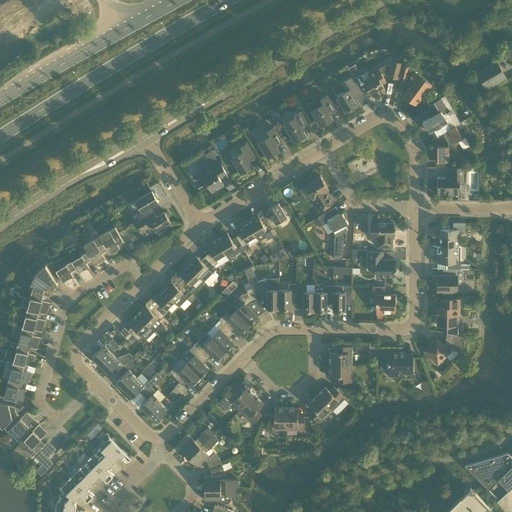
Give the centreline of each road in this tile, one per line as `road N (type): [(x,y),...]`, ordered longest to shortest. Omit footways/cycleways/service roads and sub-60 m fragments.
road 1 (residential): [(95,384),(58,422),(37,401),(63,308),(129,263),(141,281)]
road 2 (primary): [(0,139),(229,0)]
road 3 (residential): [(313,329),(410,326),(414,209)]
road 4 (tertiary): [(384,0),(201,105)]
road 5 (primary): [(179,0),(0,102)]
road 6 (residential): [(414,209),(415,153),(395,122),(380,117),(322,151)]
road 7 (residential): [(322,151),(199,225)]
road 8 (residential): [(141,281),(73,354),(95,384)]
road 9 (residential): [(313,329),(313,374),(296,391),(274,391),(241,360)]
road 10 (residential): [(414,209),(358,207),(322,151)]
